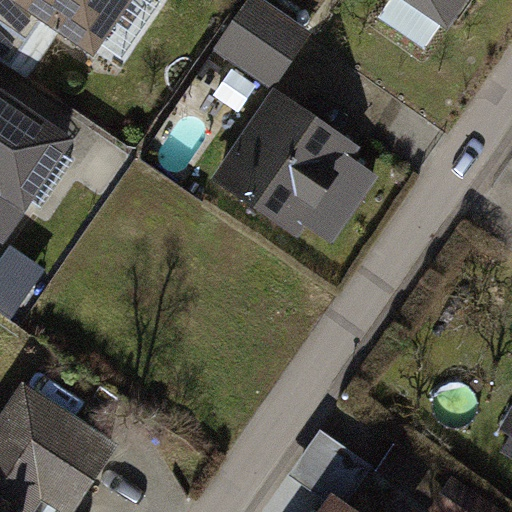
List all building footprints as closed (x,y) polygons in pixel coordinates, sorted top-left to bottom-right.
[(167,0),(40,0),(126,60),(167,0)] [(433,0),(481,32),(502,0),(433,0)] [(322,42),(260,1),(229,47),(291,89),(322,42)] [(108,146),(1,71),(0,71),(0,221),(10,228),(30,200),(56,218),(108,146)] [(371,150),(288,96),(231,183),(314,237),(371,150)] [(94,511),(140,445),(44,380),(0,444),(0,462),(72,511),(94,511)] [(511,511),(458,478),(436,511),(511,511)] [(37,511),(0,483),(0,511),(37,511)] [(368,511),(349,500),(341,511),(368,511)]
